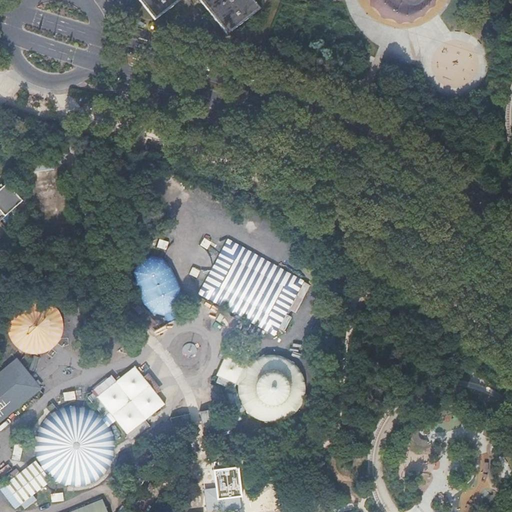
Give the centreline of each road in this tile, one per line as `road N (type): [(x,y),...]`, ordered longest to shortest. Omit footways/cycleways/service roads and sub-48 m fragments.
road 1 (secondary): [(94,61),(328,152),(420,208),(511,285)]
road 2 (secondary): [(511,247),(410,169),(330,121),(102,37)]
